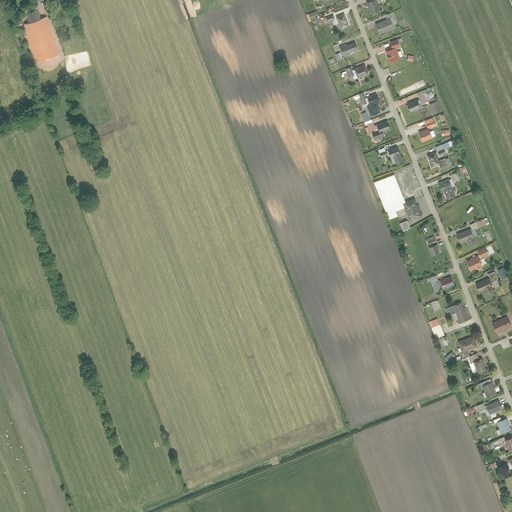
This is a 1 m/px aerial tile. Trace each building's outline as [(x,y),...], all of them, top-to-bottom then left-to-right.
[(374,0),(372,1),(368,2),(372,14),(381,11),(377,0),(374,0)] [(36,6),(25,9),(30,22),(41,18),(36,6)] [(318,11),(310,14),(312,19),(320,16),(318,11)] [(394,12),(386,15),(388,19),(391,18),(393,23),(398,21),(394,12)] [(345,14),(337,17),(342,29),(350,26),(345,14)] [(30,22),(24,23),(37,62),(60,54),(47,16),(41,18),(30,22)] [(388,19),(377,23),(381,34),(395,29),(393,23),(391,18),(388,19)] [(400,45),(398,39),(391,42),(393,48),(396,47),(400,45)] [(348,46),(351,52),(359,49),(356,42),(348,46)] [(347,44),(340,47),(345,57),(351,54),(351,52),(348,46),(347,44)] [(393,48),(387,51),(392,63),(401,59),(396,47),(393,48)] [(366,65),(355,69),(359,77),(359,78),(369,73),(366,65)] [(350,67),(345,69),(349,77),(354,75),(352,71),(350,67)] [(424,94),(423,91),(418,93),(421,98),(422,102),(427,100),(424,94)] [(364,92),(360,94),(361,96),(359,97),(362,104),(368,102),(364,92)] [(381,102),(377,94),(367,98),(369,102),(367,103),(372,115),(381,111),(378,103),(381,102)] [(416,98),(415,94),(403,99),(405,103),(416,98)] [(418,99),(408,103),(412,112),(422,108),(418,99)] [(362,114),(365,122),(372,119),(367,106),(365,107),(367,112),(362,114)] [(433,117),(426,120),(428,127),(436,124),(433,117)] [(385,135),(383,131),(391,128),(388,120),(378,124),(380,130),(373,133),(376,139),(385,135)] [(374,122),(368,124),(371,131),(378,128),(375,121),(374,122)] [(429,128),(419,132),(423,141),(433,137),(429,128)] [(454,139),(437,146),(438,151),(445,148),(456,144),(454,139)] [(398,146),(388,150),(391,158),(394,156),(397,164),(404,161),(398,146)] [(386,147),(379,149),(382,157),(388,154),(386,147)] [(436,151),(428,155),(433,166),(440,164),(441,163),(440,160),(436,151)] [(450,166),(446,158),(440,160),(441,163),(440,164),(442,169),(450,166)] [(395,173),(375,181),(391,219),(399,216),(397,210),(406,207),(404,203),(407,202),(395,173)] [(450,178),(440,183),(443,192),(444,191),(447,199),(457,195),(450,178)] [(407,202),(404,203),(406,207),(411,220),(422,215),(415,198),(407,202)] [(485,219),(471,224),(473,230),(487,224),(485,219)] [(408,220),(401,223),(404,230),(411,227),(408,220)] [(472,228),(458,234),(461,242),(468,240),(470,244),(477,242),(472,228)] [(435,236),(428,239),(431,245),(437,242),(435,236)] [(438,243),(430,246),(433,255),(441,252),(438,243)] [(487,247),(478,251),(481,258),(490,254),(487,247)] [(473,259),(467,261),(471,270),(477,268),(477,269),(484,266),(479,255),(473,258),(473,259)] [(504,267),(499,269),(503,278),(507,276),(504,267)] [(499,279),(495,271),(488,274),(490,278),(491,282),(499,279)] [(433,284),(439,281),(436,275),(430,277),(433,284)] [(452,276),(441,280),(444,288),(455,284),(452,276)] [(490,278),(477,284),(480,291),(485,289),(486,292),(494,288),(491,282),(490,278)] [(436,292),(444,288),(441,280),(439,281),(433,284),(436,292)] [(463,302),(450,307),(452,314),(453,313),(456,320),(458,319),(459,323),(471,319),(466,307),(465,307),(463,302)] [(511,325),(507,316),(493,322),(498,333),(511,326),(511,325)] [(439,318),(429,322),(432,328),(441,325),(439,318)] [(479,345),(475,335),(459,341),(462,347),(463,351),(468,349),(479,345)] [(462,347),(459,348),(463,358),(468,357),(471,355),(468,349),(463,351),(462,347)] [(453,352),(445,358),(449,362),(456,356),(453,352)] [(471,355),(468,357),(470,363),(474,361),(480,359),(478,353),(471,355)] [(480,359),(474,361),(479,372),(487,368),(483,358),(480,359)] [(488,383),(483,386),(487,397),(496,393),(492,382),(488,383)] [(499,400),(487,405),(491,414),(503,409),(499,400)] [(502,420),(498,422),(502,433),(511,430),(507,418),(502,420)] [(505,437),(498,439),(501,446),(507,444),(506,440),(505,437)] [(507,457),(501,459),(503,464),(511,461),(510,459),(509,456),(507,457)]
